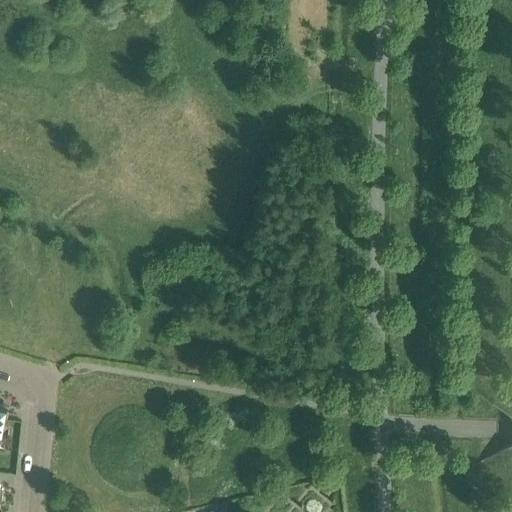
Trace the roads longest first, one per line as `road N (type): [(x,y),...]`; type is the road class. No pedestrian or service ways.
road 1 (residential): [(35,511),(44,393),(35,378),(0,363)]
road 2 (unclassified): [(511,430),(382,420)]
